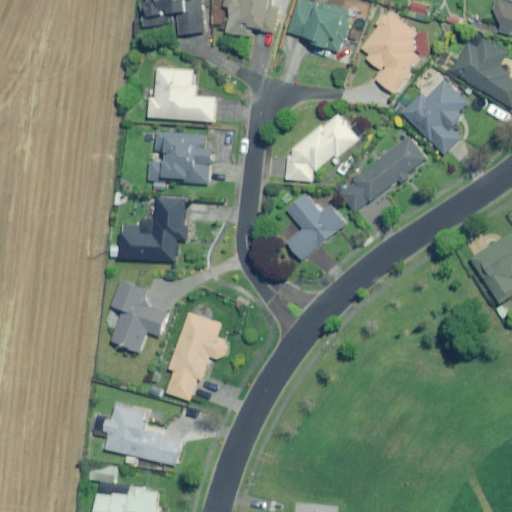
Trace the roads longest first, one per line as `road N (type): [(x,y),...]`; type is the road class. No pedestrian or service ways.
road 1 (residential): [(310,325),(248,253),(260,107),(272,93)]
road 2 (residential): [(511,171),(377,262),(310,325)]
road 3 (residential): [(310,325),(260,392),(216,511)]
